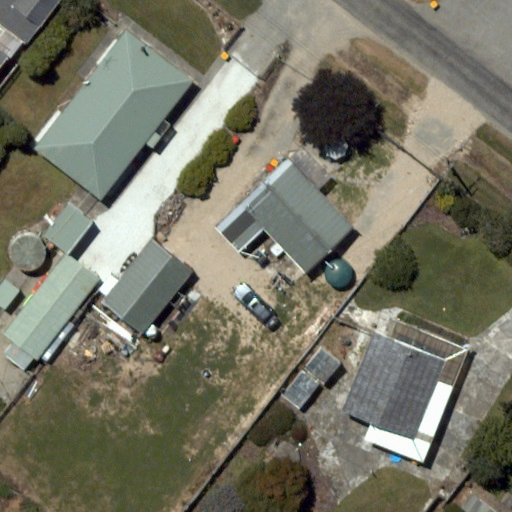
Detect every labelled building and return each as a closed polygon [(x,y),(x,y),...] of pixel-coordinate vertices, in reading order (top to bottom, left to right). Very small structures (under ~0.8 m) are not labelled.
[(0,0),(0,31),(24,52),(67,0),(0,0)] [(128,28),(29,151),(89,199),(188,77),(128,28)] [(0,80),(24,52),(0,31),(0,80)] [(246,258),(267,238),(304,275),(353,228),(286,159),(216,227),(246,258)] [(69,254),(100,218),(73,195),(42,231),(69,254)] [(158,239),(103,303),(139,335),(195,270),(158,239)] [(0,332),(0,341),(26,364),(86,293),(97,281),(66,255),(0,332)] [(370,340),(343,417),(416,442),(443,365),(370,340)] [(480,511),(463,499),(452,511),(480,511)]
